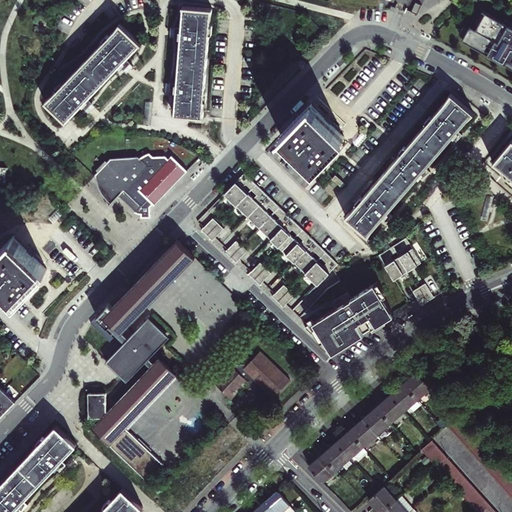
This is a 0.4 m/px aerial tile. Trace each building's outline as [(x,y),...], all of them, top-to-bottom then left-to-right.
[(417,4),(413,12),(419,14),(422,6),(417,4)] [(171,84),(170,91),(177,92),(175,114),(202,116),(210,8),(184,6),(182,28),(175,28),(175,29),(175,36),(176,36),(181,37),(178,84),(172,83),(172,84),(171,84)] [(478,25),(485,12),(482,10),(475,23),(478,25)] [(511,27),(502,22),(485,12),(478,25),(476,28),(470,25),(468,29),(464,36),(462,39),(511,67),(511,27)] [(511,27),(511,22),(504,18),(502,22),(511,27)] [(80,104),(86,109),(91,103),(90,102),(86,98),(119,64),(122,68),(123,67),(124,69),(128,64),(130,63),(125,58),(140,42),(123,21),(46,102),(65,120),(80,104)] [(464,36),(468,29),(463,26),(459,33),(464,36)] [(423,180),(428,173),(425,170),(423,169),(451,136),(453,138),(456,141),(461,134),(456,130),(472,112),(452,94),(347,216),(367,234),(381,217),(384,220),(387,222),(392,215),(387,211),(417,175),(423,180)] [(315,167),(344,137),(327,121),(310,104),(281,134),(315,167)] [(511,141),(494,161),(511,175),(509,177),(506,180),(511,184),(511,141)] [(107,198),(111,204),(122,194),(140,214),(155,204),(189,172),(173,156),(169,158),(166,156),(153,157),(149,154),(141,159),(138,157),(112,160),(102,167),(96,178),(100,188),(107,198)] [(337,264),(244,173),(224,193),(230,199),(243,212),(253,222),(265,233),(275,243),(287,255),(298,265),(310,278),(317,284),(337,264)] [(224,228),(213,218),(202,230),(213,240),(224,228)] [(47,269),(12,237),(0,249),(0,281),(18,299),(35,281),(47,269)] [(421,261),(406,237),(379,254),(394,278),(400,274),(417,264),(421,261)] [(112,307),(107,312),(124,329),(147,306),(194,255),(178,239),(112,307)] [(247,250),(236,240),(225,252),(236,262),(247,250)] [(270,272),(259,262),(248,274),(259,285),(270,272)] [(393,313),(374,283),(352,297),(348,291),(332,301),(336,307),(304,327),(332,352),(364,332),(393,313)] [(434,297),(425,283),(412,291),(421,305),(434,297)] [(294,295),(283,285),(272,297),(282,307),(294,295)] [(107,312),(112,307),(110,304),(97,317),(121,341),(103,360),(124,379),(142,361),(149,368),(153,364),(145,357),(167,335),(147,315),(125,337),(120,332),(124,329),(107,312)] [(112,339),(94,321),(90,325),(109,342),(112,339)] [(247,381),(257,382),(272,397),(290,380),(260,351),(248,364),(230,364),(214,381),(231,398),(247,381)] [(101,417),(91,427),(147,480),(165,461),(130,427),(179,377),(159,357),(153,364),(149,368),(113,405),(101,417)] [(435,388),(420,372),(414,377),(407,383),(422,399),(435,388)] [(257,382),(247,381),(247,389),(256,390),(257,382)] [(402,388),(394,394),(409,410),(422,399),(407,383),(402,388)] [(0,414),(1,415),(15,401),(4,390),(0,393),(0,414)] [(106,403),(106,392),(88,393),(88,417),(101,417),(113,405),(106,403)] [(386,400),(380,406),(394,422),(409,410),(394,394),(386,400)] [(394,422),(380,406),(374,410),(366,417),(380,433),(394,422)] [(460,416),(449,426),(454,431),(465,421),(460,416)] [(358,424),(352,429),(366,445),(380,433),(366,417),(358,424)] [(465,421),(454,431),(458,436),(470,426),(465,421)] [(0,511),(10,511),(16,506),(21,511),(25,507),(27,504),(22,500),(54,466),(59,470),(63,467),(66,464),(61,459),(76,444),(56,425),(0,484),(0,511)] [(470,426),(458,436),(464,442),(475,432),(470,426)] [(366,445),(352,429),(346,434),(340,440),(353,456),(366,445)] [(475,432),(464,442),(468,447),(479,437),(475,432)] [(479,437),(468,447),(469,448),(473,453),(484,443),(479,437)] [(353,456),(340,440),(332,446),(325,452),(339,468),(353,456)] [(423,450),(428,455),(439,446),(434,440),(423,450)] [(484,443),(473,453),(478,458),(489,448),(484,443)] [(439,446),(428,455),(433,461),(444,451),(439,446)] [(489,448),(478,458),(483,464),(494,454),(489,448)] [(433,461),(438,467),(449,457),(444,451),(433,461)] [(339,468),(325,452),(318,457),(312,463),(325,479),(339,468)] [(494,454),(483,464),(488,470),(499,459),(494,454)] [(438,467),(443,472),(454,463),(449,457),(438,467)] [(488,470),(493,475),(504,465),(504,464),(499,459),(488,470)] [(308,466),(323,481),(325,479),(312,463),(308,466)] [(454,463),(443,472),(448,477),(458,468),(454,463)] [(493,475),(498,480),(509,470),(504,465),(493,475)] [(448,477),(452,483),(463,473),(458,468),(448,477)] [(511,473),(509,470),(498,480),(503,486),(511,477),(511,473)] [(452,483),(457,488),(468,479),(463,473),(452,483)] [(511,477),(503,486),(508,491),(511,487),(511,477)] [(457,488),(462,494),(473,485),(468,479),(457,488)] [(462,494),(467,500),(478,490),(473,485),(462,494)] [(383,511),(398,499),(387,486),(372,499),(378,507),(382,511),(383,511)] [(136,511),(142,506),(123,488),(99,511),(136,511)] [(276,493),(270,499),(281,511),(283,511),(294,503),(281,489),(276,493)] [(467,500),(472,505),(482,496),(478,490),(467,500)] [(472,505),(477,510),(487,501),(482,496),(472,505)] [(281,511),(270,499),(265,504),(259,509),(261,511),(281,511)] [(398,499),(383,511),(409,511),(398,499)] [(477,510),(478,511),(484,511),(491,506),(487,501),(477,510)] [(295,511),(299,509),(294,503),(283,511),(295,511)]
